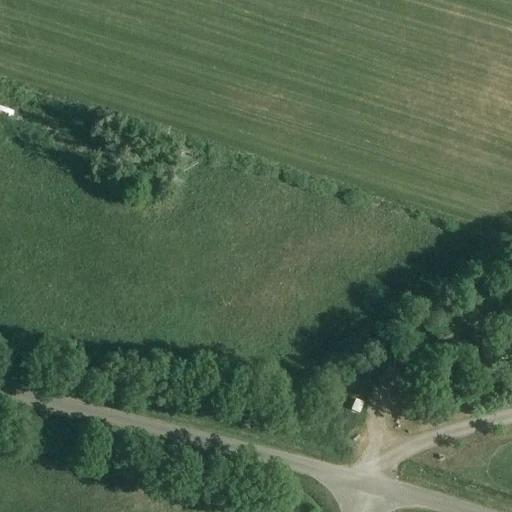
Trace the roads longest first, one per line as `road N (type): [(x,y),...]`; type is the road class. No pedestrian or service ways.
road 1 (unclassified): [(368,482),(0,391)]
road 2 (track): [(511,300),(407,365),(380,424)]
